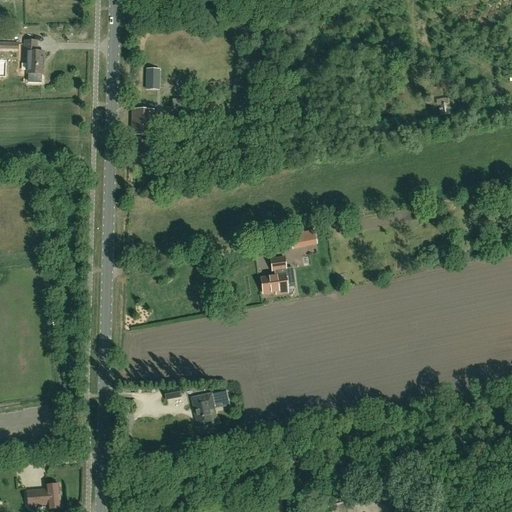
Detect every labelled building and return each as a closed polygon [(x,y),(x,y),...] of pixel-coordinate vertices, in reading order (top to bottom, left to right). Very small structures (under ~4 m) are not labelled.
[(43,75),(44,52),(37,52),(37,41),(25,41),(24,56),(27,56),(27,74),(43,75)] [(159,80),(159,70),(146,70),(146,90),(150,90),(150,80),(159,80)] [(455,98),(448,99),(450,110),(456,109),(455,98)] [(191,108),(192,100),(172,99),(172,108),(181,108),(191,108)] [(191,117),(191,108),(181,108),(181,116),(191,117)] [(153,136),(153,110),(133,110),(132,136),(153,136)] [(236,155),(245,154),(244,137),(235,138),(235,139),(236,155)] [(184,171),(184,159),(164,159),(164,170),(184,171)] [(317,244),(314,231),(302,233),(304,247),(317,244)] [(261,279),(263,294),(276,292),(276,295),(287,293),(285,275),(285,276),(284,270),(286,270),(284,258),(271,260),(272,271),(274,271),(275,277),(261,279)] [(173,399),(171,391),(164,392),(165,401),(173,399)] [(226,392),(211,395),(194,398),(196,406),(194,407),(198,426),(212,423),(209,410),(214,409),(212,400),(228,397),(226,392)] [(61,509),(59,485),(45,486),(46,490),(27,492),(28,507),(47,506),(48,510),(61,509)]
